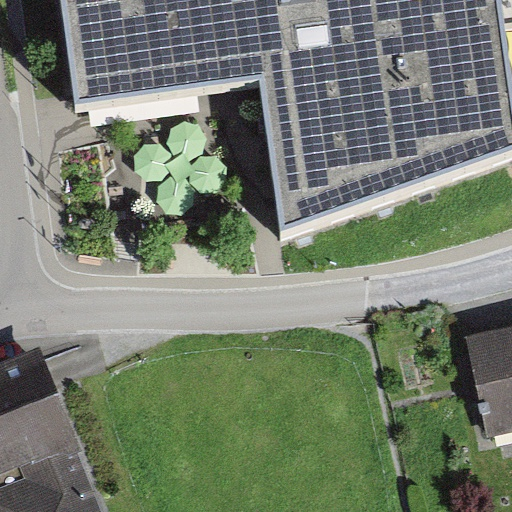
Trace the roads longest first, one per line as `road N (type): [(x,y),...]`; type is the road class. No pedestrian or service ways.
road 1 (residential): [(17,311),(225,314),(511,272)]
road 2 (residential): [(17,311),(0,164)]
